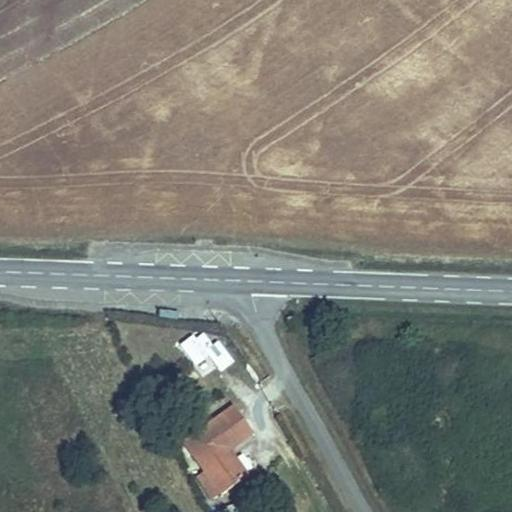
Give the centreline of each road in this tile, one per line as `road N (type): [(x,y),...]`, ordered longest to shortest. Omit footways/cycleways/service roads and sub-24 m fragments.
road 1 (secondary): [(511,288),(252,281)]
road 2 (residential): [(252,281),(257,317),(363,511)]
road 3 (secondary): [(252,281),(0,274)]
